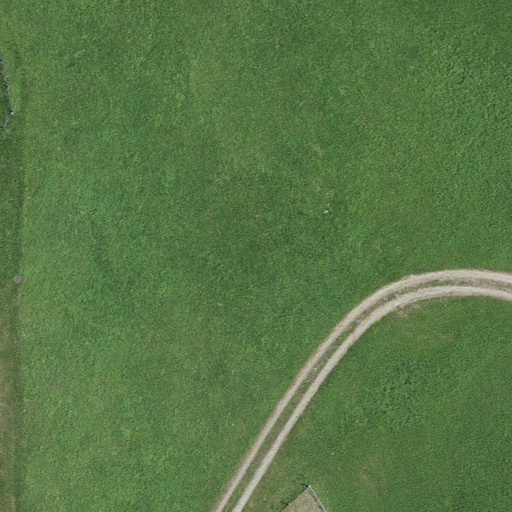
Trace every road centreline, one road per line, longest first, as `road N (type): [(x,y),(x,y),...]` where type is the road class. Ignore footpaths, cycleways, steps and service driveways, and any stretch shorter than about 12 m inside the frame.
road 1 (track): [(511,287),(450,279),(405,285),(364,312),(316,370),(229,511)]
road 2 (track): [(26,511),(22,144)]
road 3 (trunk): [(0,355),(156,511)]
